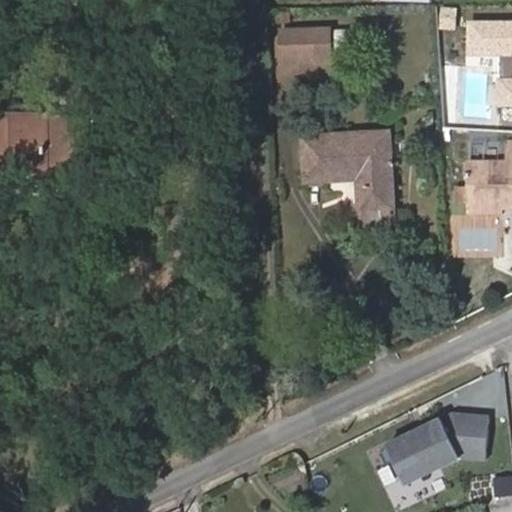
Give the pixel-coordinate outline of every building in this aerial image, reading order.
[(332,28),(284,29),(285,61),(332,60),(332,28)] [(511,60),(502,60),(502,87),(511,87),(511,60)] [(80,185),(79,112),(0,113),(0,165),(44,165),(44,186),(80,185)] [(395,208),(390,131),(303,136),(305,181),(357,179),(359,210),(395,208)] [(507,197),(507,204),(511,204),(511,137),(508,138),(507,160),(469,161),(470,198),(507,197)] [(507,211),(507,204),(507,197),(470,198),(470,211),(507,211)] [(485,457),(488,414),(453,417),(386,448),(404,486),(461,460),(485,457)] [(511,492),(511,478),(510,472),(490,478),(495,497),(511,492)] [(416,500),(437,491),(432,478),(411,487),(416,500)]
